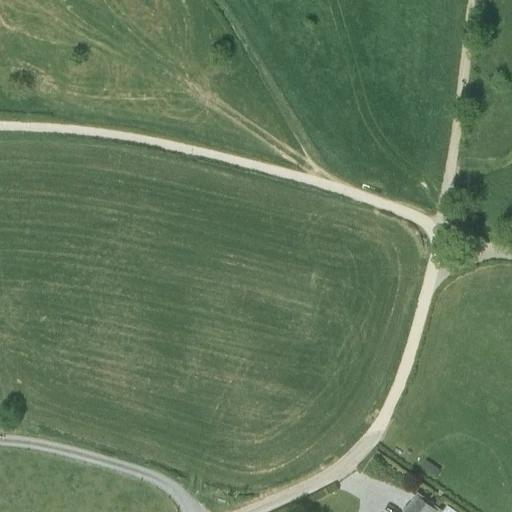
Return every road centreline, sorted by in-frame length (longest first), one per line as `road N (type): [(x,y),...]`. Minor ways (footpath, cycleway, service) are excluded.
road 1 (unclassified): [(0,130),(144,143),(224,160),(406,212),(433,233),(406,364),(378,426),(344,464),(245,511)]
road 2 (track): [(475,0),(445,207),(433,233),(511,256)]
